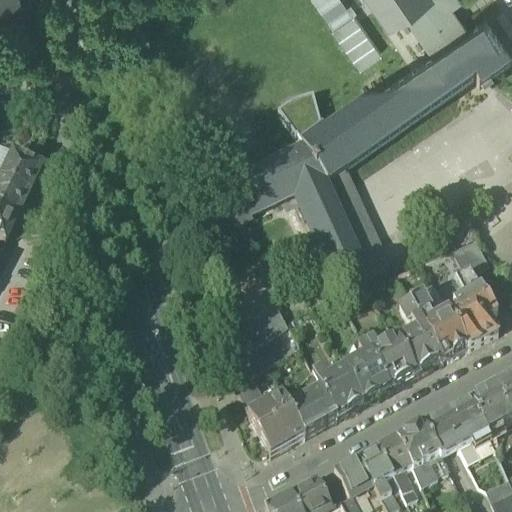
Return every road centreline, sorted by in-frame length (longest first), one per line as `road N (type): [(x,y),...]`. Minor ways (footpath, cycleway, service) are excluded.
road 1 (secondary): [(77,0),(215,511)]
road 2 (residential): [(228,511),(511,362)]
